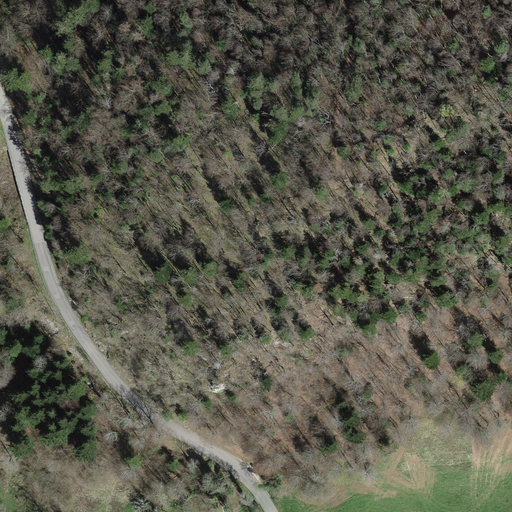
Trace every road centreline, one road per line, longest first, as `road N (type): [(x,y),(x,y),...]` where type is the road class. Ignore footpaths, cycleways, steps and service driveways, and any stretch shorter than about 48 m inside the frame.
road 1 (unclassified): [(272,511),(244,471),(156,420),(91,351),(44,259),(0,95)]
road 2 (track): [(346,0),(325,160),(336,177),(424,200),(511,210)]
